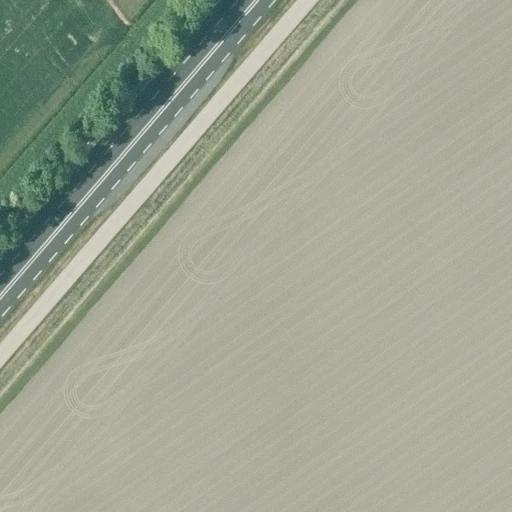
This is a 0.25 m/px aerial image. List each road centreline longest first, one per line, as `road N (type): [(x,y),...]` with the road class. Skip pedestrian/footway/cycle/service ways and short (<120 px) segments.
road 1 (unclassified): [(0,357),(308,0)]
road 2 (primary): [(0,298),(257,0)]
